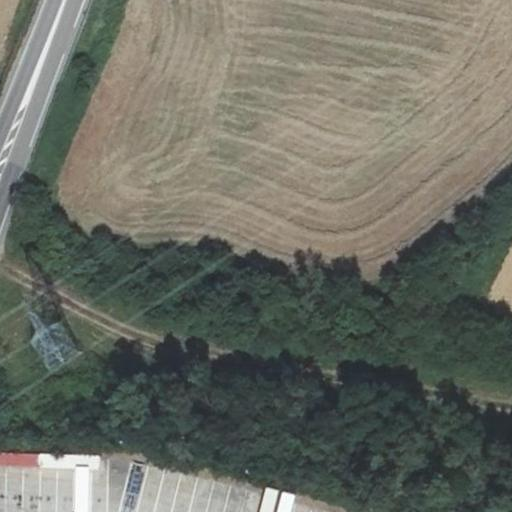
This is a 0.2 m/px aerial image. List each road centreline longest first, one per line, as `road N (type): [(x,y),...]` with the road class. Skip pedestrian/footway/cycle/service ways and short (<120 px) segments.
road 1 (track): [(0,265),(168,348),(511,397)]
road 2 (primary): [(0,179),(70,0)]
